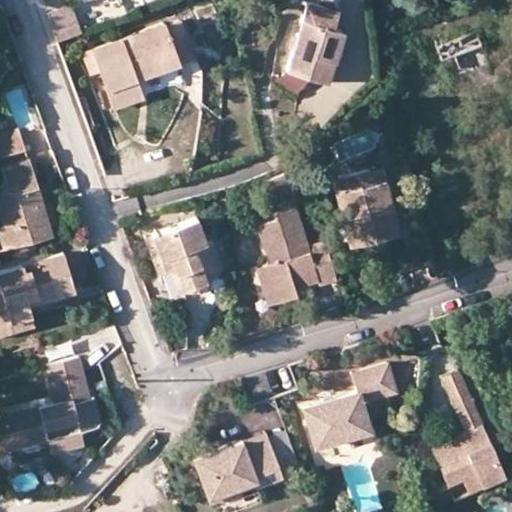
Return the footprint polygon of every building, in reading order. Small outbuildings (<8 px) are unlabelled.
[(335,8),(308,0),(305,0),(285,69),(325,81),(341,29),(330,26),(335,8)] [(71,4),(51,7),(54,29),(74,26),(71,4)] [(140,96),(133,77),(190,55),(177,19),(164,24),(163,19),(82,50),(90,71),(99,67),(113,106),(140,96)] [(476,35),(440,45),(447,72),(483,62),(476,35)] [(0,155),(23,149),(17,127),(0,132),(0,155)] [(0,220),(2,225),(8,245),(49,233),(27,158),(2,165),(7,180),(2,182),(4,191),(0,192),(0,220)] [(304,168),(307,179),(320,171),(314,160),(304,168)] [(380,165),(330,177),(349,246),(397,233),(380,165)] [(273,201),(290,195),(284,171),(266,178),(273,201)] [(322,243),(305,248),(294,209),(272,216),(274,220),(256,225),(267,265),(261,267),(272,303),(293,297),(287,276),(293,275),(295,282),(312,277),(314,282),(332,277),(322,243)] [(195,216),(149,232),(162,269),(171,266),(180,290),(205,280),(202,272),(192,244),(203,240),(195,216)] [(2,225),(0,225),(0,243),(1,248),(8,245),(2,225)] [(149,232),(142,235),(155,271),(162,269),(149,232)] [(202,272),(220,265),(210,238),(203,240),(192,244),(202,272)] [(0,320),(28,312),(25,303),(72,289),(61,252),(0,269),(0,320)] [(261,267),(254,268),(265,305),(272,303),(261,267)] [(295,282),(296,287),(314,282),(312,277),(295,282)] [(0,320),(0,332),(31,323),(28,312),(0,320)] [(12,447),(43,438),(59,434),(62,446),(80,441),(76,430),(94,424),(96,422),(96,418),(90,394),(87,395),(76,356),(43,364),(52,401),(4,415),(12,447)] [(351,387),(352,392),(300,406),(311,447),(366,430),(363,420),(358,403),(383,394),(392,392),(383,362),(358,370),(361,384),(351,387)] [(501,473),(453,366),(437,373),(462,427),(458,429),(462,438),(456,441),(454,436),(453,436),(429,447),(444,481),(459,474),(472,468),(479,483),(501,473)] [(351,387),(361,384),(358,370),(347,373),(351,387)] [(4,415),(0,415),(0,449),(12,447),(4,415)] [(263,429),(239,438),(241,442),(264,434),(263,429)] [(462,438),(458,429),(451,432),(453,436),(454,436),(456,441),(462,438)] [(43,438),(46,451),(62,446),(59,434),(43,438)] [(279,474),(264,434),(241,442),(239,438),(217,446),(219,450),(211,453),(207,450),(190,456),(207,501),(238,490),(236,485),(252,479),(267,473),(268,478),(279,474)] [(479,483),(472,468),(459,474),(465,489),(479,483)] [(267,473),(252,479),(253,484),(268,478),(267,473)]
